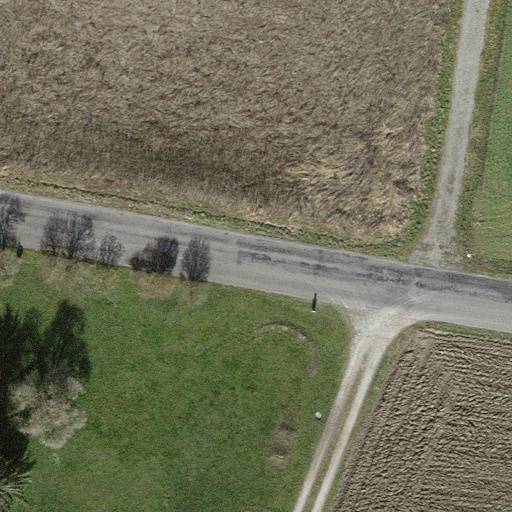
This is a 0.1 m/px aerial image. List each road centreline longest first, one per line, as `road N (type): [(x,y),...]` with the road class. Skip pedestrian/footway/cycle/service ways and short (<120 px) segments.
road 1 (track): [(305,511),(398,278),(453,199),(481,0)]
road 2 (residential): [(0,208),(511,295)]
